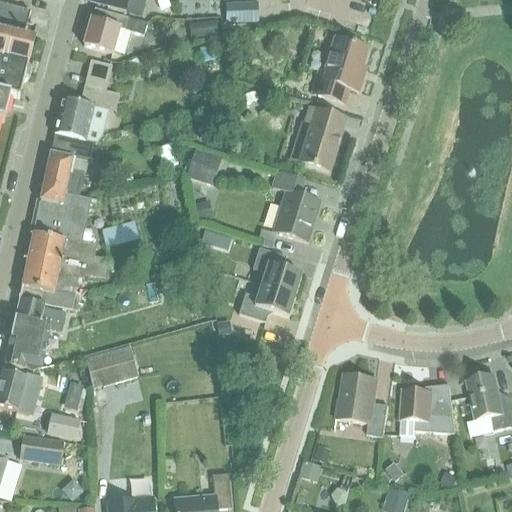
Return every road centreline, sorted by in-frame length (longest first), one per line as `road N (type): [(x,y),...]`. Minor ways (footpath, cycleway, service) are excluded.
road 1 (residential): [(329,318),(425,0)]
road 2 (tertiary): [(0,290),(75,0)]
road 3 (residential): [(270,511),(329,318)]
road 4 (residential): [(329,318),(422,345),(511,330)]
